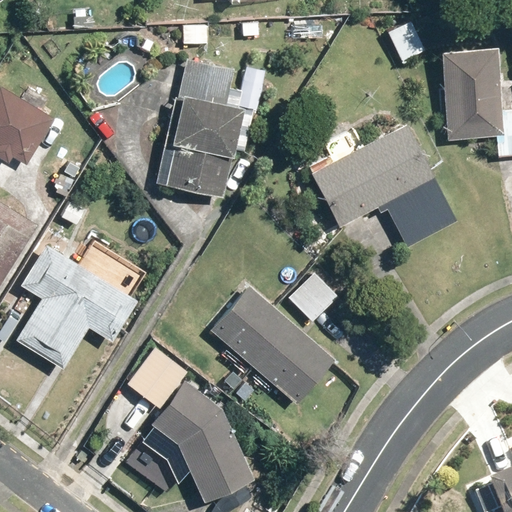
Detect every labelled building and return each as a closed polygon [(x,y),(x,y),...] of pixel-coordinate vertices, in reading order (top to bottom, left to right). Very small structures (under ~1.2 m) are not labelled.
[(406,24),(383,37),(397,62),(420,48),(406,24)] [(489,133),(491,155),(511,152),(511,108),(496,110),(489,44),(430,49),(438,138),(489,133)] [(173,95),(169,94),(152,183),(216,195),(233,107),(221,104),(229,64),(180,55),(173,95)] [(48,114),(0,86),(0,158),(4,161),(8,154),(22,161),(48,114)] [(399,121),(303,171),(331,226),(378,202),(402,246),(451,220),(399,121)] [(0,206),(0,272),(29,224),(0,206)] [(56,368),(82,325),(105,338),(130,298),(38,242),(13,282),(34,295),(7,338),(56,368)] [(307,268),(281,294),(307,320),(332,295),(307,268)] [(334,351),(242,280),(203,329),(295,401),(334,351)] [(143,422),(170,443),(193,500),(246,478),(214,405),(177,377),(143,422)] [(511,511),(511,462),(476,480),(490,511),(511,511)]
